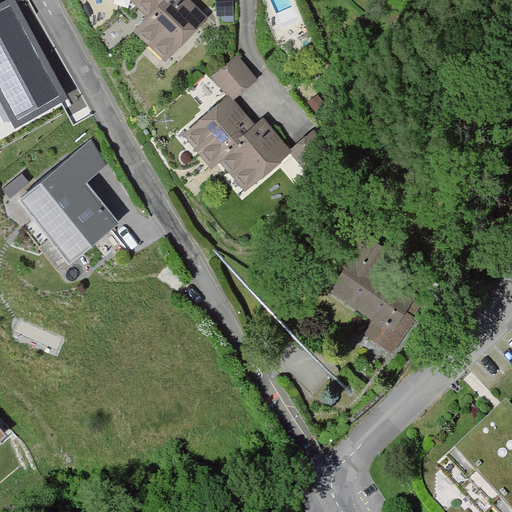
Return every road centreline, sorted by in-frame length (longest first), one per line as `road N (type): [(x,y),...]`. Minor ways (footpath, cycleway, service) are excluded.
road 1 (residential): [(34,0),(332,483)]
road 2 (residential): [(332,483),(443,372),(511,280)]
